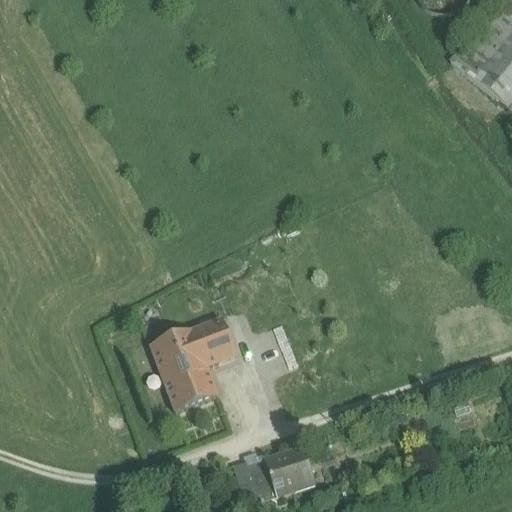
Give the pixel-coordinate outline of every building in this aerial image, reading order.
[(472,3),(472,0),(416,0),(417,4),(423,13),(433,20),(445,22),(456,20),(466,13),(472,3)] [(511,0),(506,0),(450,67),(511,118),(511,0)] [(222,324),(150,351),(175,417),(218,401),(207,372),(236,361),(222,324)] [(245,330),(248,342),(273,336),(270,324),(245,330)] [(326,373),(312,380),(318,393),(332,386),(326,373)] [(302,451),(246,470),(258,509),(261,508),(261,510),(264,509),(263,507),(315,491),(302,451)]
